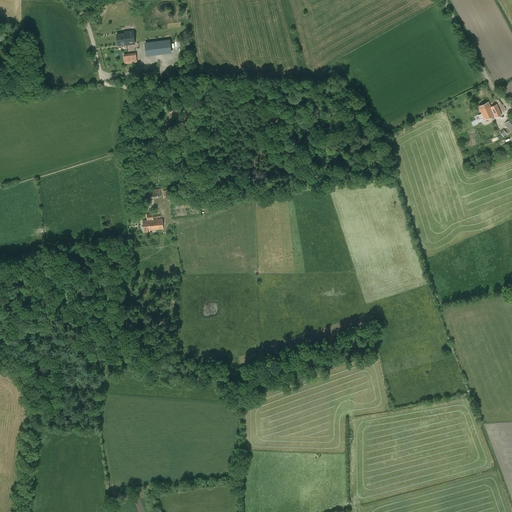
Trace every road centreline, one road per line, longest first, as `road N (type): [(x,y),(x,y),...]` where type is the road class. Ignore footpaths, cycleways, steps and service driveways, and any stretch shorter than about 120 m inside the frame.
road 1 (track): [(0,188),(122,150),(128,94),(101,79)]
road 2 (unclassified): [(511,111),(442,0)]
